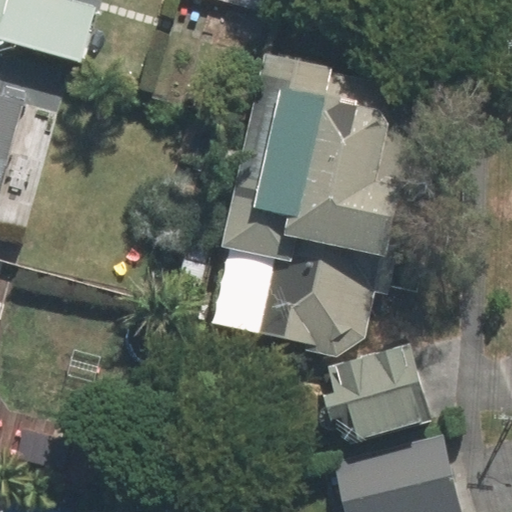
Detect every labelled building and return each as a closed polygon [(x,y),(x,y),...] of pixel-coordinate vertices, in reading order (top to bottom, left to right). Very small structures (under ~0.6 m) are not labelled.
[(0,0),(0,47),(11,51),(12,46),(88,65),(102,9),(63,0),(0,0)] [(262,0),(223,0),(261,9),(262,0)] [(359,345),(418,268),(452,72),(278,42),(230,323),(359,345)] [(0,210),(27,106),(0,98),(0,210)] [(409,343),(282,378),(303,456),(430,422),(409,343)] [(463,511),(443,432),(315,464),(327,511),(463,511)]
